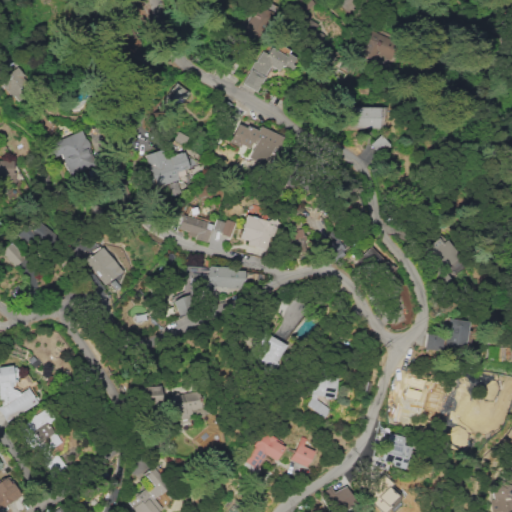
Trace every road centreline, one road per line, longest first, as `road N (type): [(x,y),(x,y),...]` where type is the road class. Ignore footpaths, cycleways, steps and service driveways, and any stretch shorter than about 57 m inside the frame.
road 1 (residential): [(163,0),(180,51),(368,161),(365,206),(424,303),(391,342)]
road 2 (residential): [(0,304),(46,315),(66,294),(83,290),(117,334),(141,342),(315,262),(337,269),(391,342)]
road 3 (residential): [(274,278),(182,247),(136,220),(117,145),(136,96),(123,80),(97,71),(90,44),(123,0)]
road 4 (residential): [(35,511),(125,435),(118,408),(54,310)]
road 5 (residential): [(391,342),(360,446),(278,511)]
